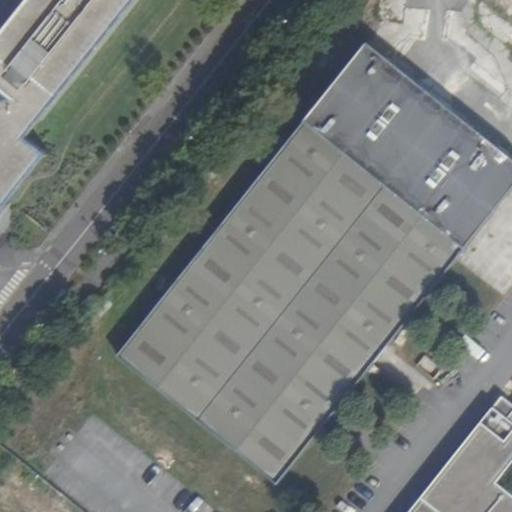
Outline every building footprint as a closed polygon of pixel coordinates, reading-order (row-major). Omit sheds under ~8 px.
[(0,0),(0,167),(37,165),(18,150),(136,0),(0,0)] [(511,0),(474,0),(508,22),(511,15),(511,0)] [(368,50),(125,344),(285,472),(511,201),(511,161),(481,140),(390,65),(368,50)] [(511,107),(494,127),(509,140),(511,137),(511,107)] [(0,207),(37,165),(0,167),(0,207)] [(499,389),(490,401),(498,407),(507,395),(499,389)] [(511,511),(511,399),(507,395),(498,407),(490,401),(400,511),(511,511)] [(168,492),(177,480),(152,461),(143,473),(168,492)]
